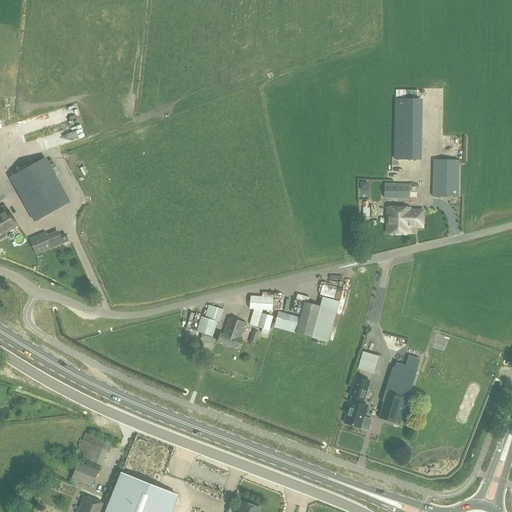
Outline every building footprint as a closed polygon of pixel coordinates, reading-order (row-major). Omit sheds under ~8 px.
[(420,99),(396,99),(395,159),(419,160),(420,99)] [(12,175),(38,220),(73,200),(48,155),(12,175)] [(433,197),(458,198),(459,160),(434,160),(433,197)] [(369,182),(360,182),(360,191),(364,191),(369,186),(369,182)] [(384,184),(384,198),(409,199),(409,184),(384,184)] [(0,240),(6,237),(7,235),(6,233),(18,226),(7,208),(0,211),(0,201),(6,198),(0,188),(0,240)] [(409,233),(409,227),(422,227),(423,211),(409,211),(410,208),(388,208),(387,233),(409,233)] [(53,248),(46,232),(28,239),(36,255),(53,248)] [(319,293),(333,295),(334,283),(320,282),(319,293)] [(250,296),(249,309),(272,311),(273,298),(250,296)] [(304,302),(300,318),(295,333),(312,338),(311,338),(328,343),(339,301),(322,297),(320,306),(304,302)] [(295,333),(300,318),(278,312),(274,327),(295,333)] [(268,330),(273,317),(261,313),(257,327),(262,329),(268,330)] [(212,337),(216,321),(205,318),(201,317),(196,332),(212,337)] [(217,342),(239,349),(242,340),(240,340),(246,322),(229,317),(223,334),(220,333),(217,342)] [(249,341),(256,343),(259,332),(253,330),(249,341)] [(363,340),(361,347),(370,350),(372,342),(363,340)] [(378,356),(363,352),(358,368),(373,373),(378,356)] [(403,397),(395,423),(399,425),(416,369),(396,362),(387,392),(403,397)] [(350,395),(352,396),(344,423),(360,428),(363,420),(364,420),(364,418),(366,414),(365,413),(367,406),(361,404),(362,399),(364,399),(369,381),(356,377),(350,395)] [(379,418),(395,423),(403,397),(387,392),(379,418)] [(77,456),(100,466),(109,443),(86,434),(77,456)] [(98,470),(78,462),(71,479),(92,487),(98,470)] [(105,511),(170,511),(177,495),(121,473),(105,511)] [(84,496),(77,511),(100,511),(104,504),(84,496)] [(259,511),(260,509),(242,502),(238,511),(259,511)]
